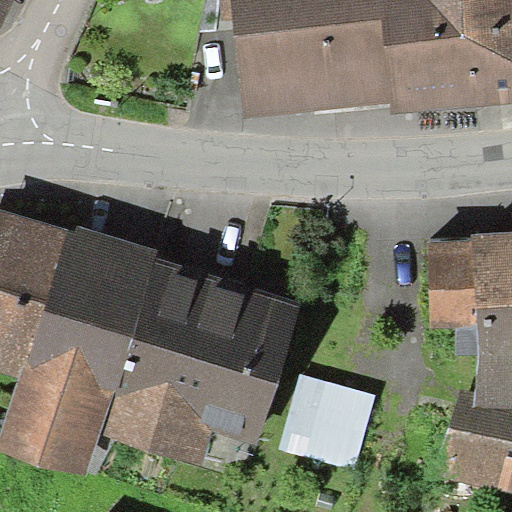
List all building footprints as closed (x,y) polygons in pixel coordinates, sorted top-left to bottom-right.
[(0,0),(0,27),(12,0),(0,0)] [(392,111),(471,103),(464,0),(233,0),(247,118),(390,102),(392,111)] [(511,0),(464,0),(471,103),(511,100),(511,0)] [(29,358),(69,229),(0,205),(0,370),(19,377),(25,356),(29,358)] [(0,447),(87,475),(113,394),(156,255),(158,249),(80,225),(78,232),(69,229),(29,358),(25,356),(19,377),(0,436),(0,447)] [(511,490),(511,229),(473,232),(473,238),(430,241),(431,325),(477,323),(475,390),(462,386),(432,473),(511,490)] [(301,302),(156,255),(113,394),(118,395),(106,433),(200,464),(213,426),(256,440),(301,302)] [(301,372),(279,448),(356,470),(378,394),(301,372)]
